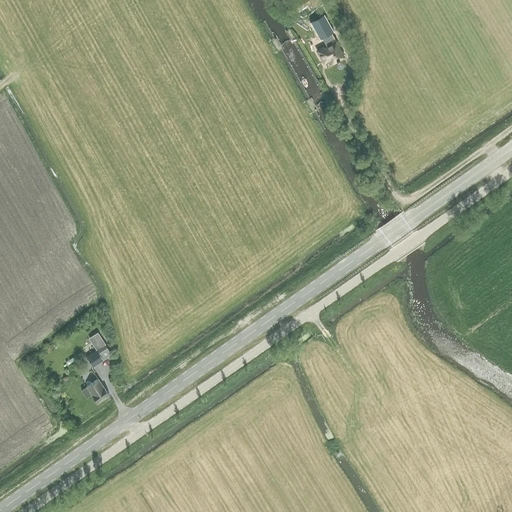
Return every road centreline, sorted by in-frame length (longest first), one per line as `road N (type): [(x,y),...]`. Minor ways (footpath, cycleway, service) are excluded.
road 1 (primary): [(0,511),(511,149)]
road 2 (unclassified): [(27,511),(511,171)]
